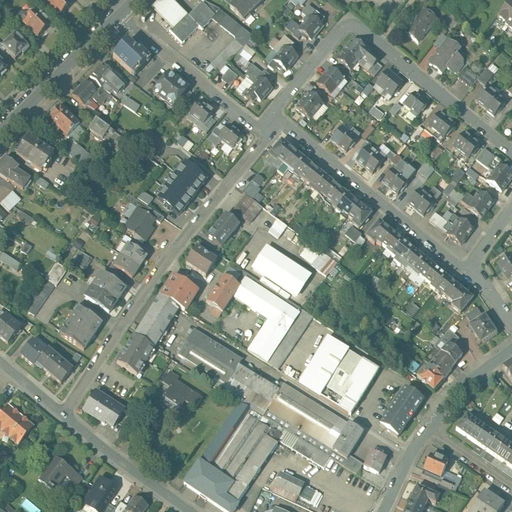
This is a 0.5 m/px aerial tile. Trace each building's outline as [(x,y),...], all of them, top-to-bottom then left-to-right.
[(44,2),(41,0),(35,0),(34,1),(42,9),(46,4),(44,2)] [(46,0),(44,2),(46,4),(55,13),(55,15),(56,16),(57,17),(58,18),(60,17),(61,17),(62,16),(63,14),(72,5),(66,0),(46,0)] [(168,0),(161,0),(151,10),(170,29),(184,16),(168,0)] [(236,0),(229,7),(228,8),(243,22),(264,0),(236,0)] [(290,1),(284,7),(289,11),(294,5),(290,1)] [(511,1),(510,2),(497,17),(497,20),(511,31),(511,1)] [(219,11),(204,3),(203,5),(202,4),(195,11),(209,24),(212,20),(211,20),(219,11)] [(308,7),(301,14),(306,18),(302,22),(304,24),(317,35),(323,27),(320,25),(324,20),(308,7)] [(51,26),(33,8),(27,14),(30,17),(24,24),(38,39),(39,38),(41,41),(47,35),(45,32),(51,26)] [(424,10),(405,33),(418,43),(437,20),(424,10)] [(209,24),(195,11),(188,18),(198,28),(201,32),(209,24)] [(242,29),(219,11),(211,20),(212,20),(234,38),(235,39),(242,29)] [(186,16),(169,32),(181,45),(198,28),(188,18),(186,16)] [(301,29),(291,21),(285,29),(293,36),(293,37),(298,41),(301,37),(306,41),(308,39),(311,42),(317,35),(304,24),(301,29)] [(253,38),(242,29),(235,39),(234,38),(234,41),(235,41),(243,49),(253,38)] [(37,40),(29,32),(24,37),(32,45),(37,40)] [(17,38),(15,36),(3,47),(2,48),(2,49),(15,61),(21,55),(23,57),(29,51),(27,49),(28,49),(23,44),(23,43),(17,37),(17,38)] [(294,46),(284,37),(273,51),(279,55),(279,56),(291,65),(297,58),(293,55),(295,53),(291,50),(294,46)] [(235,41),(206,71),(214,79),(243,49),(235,41)] [(353,41),(343,52),(343,53),(357,64),(362,68),(366,64),(372,69),(376,64),(378,62),(353,41)] [(137,51),(127,42),(112,58),(132,76),(138,70),(139,71),(146,64),(145,62),(148,59),(138,49),(137,51)] [(448,43),(443,49),(442,48),(440,51),(439,50),(436,54),(436,56),(437,57),(436,59),(435,58),(431,58),(428,61),(429,65),(441,75),(446,69),(451,74),(456,73),(463,65),(462,61),(452,52),(455,49),(448,43)] [(255,53),(247,47),(244,51),(252,57),(255,53)] [(251,59),(243,52),(240,56),(248,62),(251,59)] [(357,64),(343,53),(337,60),(341,63),(340,63),(347,69),(348,68),(351,71),(357,64)] [(279,55),(273,62),(273,61),(266,70),(271,74),(276,67),(280,71),(281,69),(286,72),(291,65),(279,56),(279,55)] [(372,69),(368,73),(374,78),(382,68),(376,64),(372,69)] [(113,76),(102,65),(90,78),(101,89),(105,84),(113,91),(119,84),(112,77),(113,76)] [(262,75),(251,66),(246,72),(248,74),(244,78),(246,80),(266,96),(271,89),(268,86),(270,84),(265,81),(271,74),(266,70),(262,75)] [(478,79),(466,69),(458,79),(470,89),(477,81),(478,79)] [(238,78),(229,70),(221,79),(230,87),(238,78)] [(333,72),(332,72),(329,70),(323,77),(337,89),(343,81),(339,78),(340,78),(333,72)] [(478,79),(477,81),(484,87),(493,76),(486,70),(478,79)] [(387,72),(384,76),(383,75),(378,82),(379,83),(376,86),(383,92),(395,78),(387,72)] [(187,90),(168,75),(153,93),(172,109),(187,90)] [(337,89),(323,77),(316,85),(319,88),(319,89),(326,95),(327,94),(330,97),(337,89)] [(402,85),(395,78),(383,92),(381,95),(385,99),(386,97),(387,98),(388,96),(391,99),(394,95),(395,96),(401,89),(400,88),(402,85)] [(266,96),(246,80),(236,91),(242,96),(248,101),(251,98),(255,102),(257,100),(260,103),(266,96)] [(85,82),(72,96),(80,104),(89,110),(93,112),(94,112),(98,109),(90,101),(92,99),(99,107),(110,96),(101,89),(97,93),(85,82)] [(369,85),(362,93),(367,98),(374,89),(369,85)] [(141,92),(133,86),(129,90),(137,96),(141,92)] [(487,88),(475,103),(480,107),(486,112),(486,111),(497,97),(498,97),(500,94),(501,92),(497,96),(487,88)] [(319,102),(313,96),(312,97),(309,94),(302,102),(316,114),(322,106),(319,103),(319,102)] [(411,112),(421,100),(414,94),(404,106),(411,112)] [(497,97),(486,111),(494,117),(497,114),(503,107),(502,107),(505,103),(498,97),(497,97)] [(134,105),(124,98),(120,104),(130,111),(134,105)] [(417,117),(427,105),(421,100),(411,112),(417,117)] [(316,114),(302,102),(296,110),(299,112),(298,113),(305,119),(306,118),(310,121),(316,114)] [(194,105),(190,110),(191,111),(185,119),(192,125),(206,108),(199,103),(196,106),(194,105)] [(396,105),(389,113),(394,117),(401,109),(396,105)] [(379,121),(383,115),(373,107),(369,113),(379,121)] [(66,112),(63,108),(58,108),(55,111),(55,113),(49,120),(48,120),(47,121),(48,121),(49,121),(67,139),(79,126),(66,113),(66,112)] [(206,108),(192,125),(205,135),(212,127),(208,123),(212,119),(210,117),(213,114),(206,108)] [(111,124),(94,112),(93,112),(89,110),(85,115),(95,122),(106,130),(111,124)] [(179,111),(173,117),(169,114),(167,117),(175,125),(184,115),(179,111)] [(349,117),(345,114),(337,123),(341,126),(349,117)] [(436,117),(435,117),(430,123),(431,124),(427,128),(435,134),(446,120),(439,114),(436,117)] [(119,122),(115,119),(111,124),(106,130),(109,132),(111,133),(119,122)] [(446,120),(435,134),(443,140),(446,137),(447,137),(452,130),(451,130),(454,126),(446,120)] [(92,127),(86,122),(82,123),(79,126),(82,128),(80,130),(85,135),(89,131),(92,127)] [(92,127),(89,131),(102,141),(104,139),(109,132),(106,130),(95,122),(92,127)] [(170,159),(119,122),(111,133),(125,143),(148,160),(161,170),(170,159)] [(79,126),(67,139),(72,144),(77,147),(82,142),(81,140),(86,135),(85,135),(80,130),(82,128),(79,126)] [(374,130),(370,126),(361,137),(365,141),(374,130)] [(220,133),(216,130),(207,140),(216,147),(221,141),(226,145),(236,132),(229,127),(226,130),(224,129),(220,133)] [(342,127),(339,131),(339,130),(333,137),(334,138),(331,141),(338,147),(350,134),(342,127)] [(419,128),(410,139),(414,143),(423,132),(419,128)] [(427,128),(424,132),(426,133),(424,136),(430,141),(432,138),(435,134),(427,128)] [(350,134),(338,147),(346,154),(349,150),(349,151),(355,144),(355,143),(357,140),(360,136),(353,130),(350,134)] [(111,133),(109,132),(104,139),(112,146),(111,147),(118,152),(125,143),(111,133)] [(236,132),(226,145),(221,150),(228,156),(235,147),(237,148),(241,143),(240,141),(243,138),(236,132)] [(443,140),(435,134),(432,138),(440,144),(443,140)] [(471,140),(463,134),(460,137),(460,136),(454,143),(455,144),(452,148),(460,154),(471,140)] [(41,150),(28,138),(14,152),(27,165),(29,163),(40,152),(41,150)] [(182,138),(177,145),(182,149),(187,142),(182,138)] [(471,140),(460,154),(468,160),(471,157),(472,157),(477,150),(476,150),(479,146),(471,140)] [(281,142),(277,147),(277,146),(272,151),(273,152),(269,156),(276,162),(277,160),(283,165),(293,152),(287,147),(284,144),(283,144),(281,142)] [(87,155),(77,147),(72,144),(65,154),(80,164),(87,155)] [(375,155),(368,149),(365,152),(364,151),(359,158),(359,159),(356,162),(364,169),(375,155)] [(438,149),(431,157),(435,161),(442,152),(438,149)] [(484,150),(476,161),(481,165),(489,154),(484,150)] [(49,160),(40,152),(29,163),(38,172),(49,160)] [(293,152),(283,165),(289,169),(288,171),(293,175),(304,161),(293,152)] [(378,152),(375,155),(364,169),(372,175),(384,162),(383,161),(386,158),(378,152)] [(499,162),(489,154),(481,165),(493,174),(499,166),(497,164),(499,162)] [(87,155),(80,164),(85,167),(91,158),(87,155)] [(390,156),(385,163),(388,165),(393,159),(390,156)] [(401,160),(397,156),(391,163),(395,167),(401,160)] [(19,169),(4,159),(3,158),(0,161),(0,176),(7,181),(23,191),(30,180),(19,173),(21,171),(19,169)] [(315,170),(304,161),(293,175),(297,179),(298,177),(305,182),(315,170)] [(408,168),(401,162),(399,165),(406,170),(408,168)] [(425,163),(417,172),(427,180),(434,171),(425,163)] [(185,164),(164,189),(166,191),(158,200),(179,217),(195,196),(194,196),(206,181),(185,164)] [(406,170),(399,165),(394,170),(401,176),(406,170)] [(510,173),(503,168),(502,169),(499,166),(493,174),(507,185),(511,178),(511,175),(509,174),(510,173)] [(393,169),(390,173),(390,172),(384,179),(385,180),(382,183),(390,190),(401,176),(394,170),(393,169)] [(326,179),(315,170),(305,182),(310,187),(309,189),(314,193),(326,179)] [(401,176),(390,190),(397,196),(400,193),(401,193),(407,186),(406,185),(409,181),(408,180),(412,175),(406,170),(401,176)] [(479,177),(469,170),(466,175),(475,182),(479,177)] [(459,171),(450,181),(456,186),(465,175),(459,171)] [(493,174),(487,182),(490,185),(497,190),(501,193),(507,185),(493,174)] [(475,182),(466,175),(462,179),(474,188),(477,184),(475,182)] [(39,179),(36,185),(46,190),(49,184),(39,179)] [(337,188),(326,179),(314,193),(318,196),(315,199),(320,204),(324,199),(326,200),(337,188)] [(261,191),(250,184),(243,194),(252,201),(261,191)] [(455,190),(449,185),(442,194),(448,198),(449,197),(455,190)] [(347,197),(337,188),(326,200),(332,205),(331,206),(336,211),(347,197)] [(427,197),(415,211),(423,217),(425,214),(426,214),(432,207),(431,206),(440,195),(433,189),(427,197)] [(419,191),(416,194),(415,193),(409,200),(410,201),(407,204),(415,211),(427,197),(419,191)] [(21,201),(12,192),(8,196),(17,205),(21,201)] [(149,206),(153,198),(141,192),(137,201),(149,206)] [(490,200),(483,195),(482,195),(479,193),(472,201),(487,212),(493,203),(489,201),(490,200)] [(17,205),(8,196),(4,200),(13,209),(17,205)] [(246,197),(233,213),(249,225),(262,209),(246,197)] [(358,206),(347,197),(336,211),(340,214),(341,213),(348,218),(358,206)] [(458,204),(449,197),(448,198),(445,202),(454,208),(458,204)] [(13,209),(4,200),(0,204),(9,213),(13,209)] [(487,212),(472,201),(466,209),(470,212),(476,218),(477,217),(481,220),(487,212)] [(148,209),(138,202),(134,208),(138,210),(145,214),(148,209)] [(370,216),(358,206),(348,218),(354,223),(352,225),(358,230),(370,216)] [(145,214),(138,210),(125,229),(145,243),(150,234),(147,232),(155,221),(145,214)] [(278,215),(273,210),(269,214),(275,218),(278,215)] [(34,221),(22,213),(19,217),(31,225),(34,221)] [(331,260),(268,214),(263,221),(326,267),(331,260)] [(447,224),(435,215),(429,223),(446,236),(452,228),(447,224)] [(239,227),(225,216),(217,226),(229,235),(239,227)] [(458,220),(453,216),(447,224),(452,228),(458,220)] [(463,222),(462,223),(458,220),(452,228),(467,239),(473,231),(469,228),(470,227),(463,222)] [(378,222),(365,238),(374,246),(376,243),(380,247),(382,246),(392,234),(378,222)] [(229,235),(217,226),(208,237),(220,246),(229,235)] [(467,239),(452,228),(446,236),(450,238),(449,239),(456,245),(457,244),(461,247),(467,239)] [(361,236),(352,229),(346,237),(355,244),(361,236)] [(392,234),(382,246),(387,250),(383,255),(388,260),(391,256),(403,243),(392,234)] [(355,244),(352,248),(356,252),(364,242),(360,238),(355,244)] [(20,244),(15,241),(12,246),(16,249),(20,244)] [(149,253),(132,241),(128,246),(146,258),(149,253)] [(31,249),(21,242),(20,244),(16,249),(26,256),(31,249)] [(403,243),(391,256),(395,260),(393,262),(400,268),(413,251),(403,243)] [(128,246),(128,245),(121,257),(139,269),(147,258),(146,258),(128,246)] [(250,271),(297,298),(311,274),(264,247),(250,271)] [(217,262),(196,248),(185,265),(205,278),(217,262)] [(413,251),(400,268),(404,272),(406,269),(412,274),(424,260),(413,251)] [(92,260),(81,253),(74,264),(85,271),(92,260)] [(22,266),(2,254),(0,257),(0,262),(17,273),(20,269),(22,266)] [(510,255),(506,258),(505,256),(500,260),(501,262),(497,264),(502,272),(511,265),(511,255),(511,256),(510,255)] [(139,269),(121,257),(114,267),(121,272),(132,280),(139,269)] [(337,265),(331,260),(326,267),(323,272),(328,276),(337,265)] [(424,260),(412,274),(417,278),(418,277),(424,282),(435,269),(424,260)] [(56,264),(45,280),(56,287),(67,271),(56,264)] [(302,311),(231,264),(228,269),(240,276),(234,284),(240,288),(233,298),(267,322),(247,352),(267,364),(302,311)] [(121,272),(114,267),(112,265),(108,271),(118,278),(121,272)] [(511,265),(502,272),(507,280),(511,277),(511,278),(511,265)] [(446,278),(435,269),(424,282),(430,287),(429,288),(434,292),(446,278)] [(125,290),(102,274),(93,287),(116,303),(125,290)] [(214,290),(231,301),(233,298),(240,288),(234,284),(223,277),(214,290)] [(197,292),(173,278),(161,298),(179,309),(184,312),(184,313),(197,292)] [(456,287),(446,278),(434,292),(439,296),(440,294),(446,300),(456,287)] [(45,280),(24,309),(34,316),(55,287),(45,280)] [(116,303),(93,287),(85,298),(109,314),(116,303)] [(472,300),(456,287),(446,300),(452,305),(448,309),(458,318),(472,300)] [(231,301),(214,290),(206,303),(222,314),(231,301)] [(159,297),(134,337),(154,350),(179,310),(161,298),(159,297)] [(102,325),(78,309),(60,336),(84,352),(102,325)] [(302,311),(291,328),(301,335),(312,318),(302,311)] [(21,330),(5,317),(4,317),(0,313),(0,321),(0,322),(0,321),(0,338),(8,345),(21,330)] [(478,314),(468,321),(471,325),(481,318),(478,314)] [(471,325),(468,327),(474,336),(489,326),(484,317),(481,318),(471,325)] [(489,326),(474,336),(479,344),(482,342),(484,345),(497,337),(494,332),(495,332),(492,326),(490,327),(489,326)] [(291,328),(267,364),(277,370),(301,335),(291,328)] [(242,361),(193,331),(178,356),(226,386),(238,366),(239,366),(242,361)] [(458,340),(448,331),(441,339),(448,345),(451,348),(452,347),(458,340)] [(154,350),(134,337),(117,364),(137,377),(154,350)] [(348,352),(327,338),(298,384),(350,416),(356,407),(325,388),(348,352)] [(32,341),(20,355),(34,367),(36,364),(45,352),(32,341)] [(451,348),(448,345),(440,354),(441,354),(454,365),(462,357),(458,354),(459,353),(452,347),(451,348)] [(72,371),(47,350),(45,352),(36,364),(61,385),(72,371)] [(378,371),(348,352),(325,388),(356,407),(378,371)] [(454,365),(441,354),(430,366),(437,372),(435,374),(443,381),(451,372),(450,371),(454,365)] [(422,363),(414,357),(411,360),(419,367),(422,363)] [(511,362),(502,369),(511,383),(511,362)] [(239,366),(238,366),(226,386),(222,392),(239,402),(263,418),(267,410),(279,391),(239,366)] [(437,372),(430,366),(425,372),(423,370),(416,378),(422,383),(426,387),(427,386),(434,392),(443,381),(435,374),(437,372)] [(170,373),(162,385),(170,390),(175,382),(176,382),(178,379),(170,373)] [(176,382),(175,382),(170,390),(159,406),(175,417),(185,404),(194,410),(202,400),(176,382)] [(349,425),(283,384),(279,391),(267,410),(332,451),(349,425)] [(392,408),(410,420),(413,416),(417,411),(416,411),(423,401),(405,389),(392,408)] [(117,406),(96,393),(85,409),(101,420),(99,422),(104,425),(106,423),(117,406)] [(239,402),(183,487),(221,511),(234,511),(278,446),(276,445),(278,442),(285,432),(263,418),(239,402)] [(124,411),(117,406),(106,423),(113,428),(124,411)] [(32,428),(7,407),(0,415),(0,429),(18,445),(32,428)] [(410,420),(392,408),(385,418),(380,425),(380,426),(397,438),(410,420)] [(332,451),(267,410),(263,418),(285,432),(328,458),(332,451)] [(385,418),(376,411),(371,418),(380,425),(385,418)] [(466,416),(456,430),(476,444),(486,430),(466,416)] [(363,434),(349,425),(332,451),(347,460),(349,457),(363,434)] [(505,443),(486,430),(476,444),(495,457),(505,443)] [(328,458),(285,432),(278,442),(323,471),(330,460),(328,458)] [(511,447),(505,443),(495,457),(511,469),(511,447)] [(347,460),(332,451),(328,458),(330,460),(342,468),(347,460)] [(371,452),(363,469),(378,475),(385,459),(371,452)] [(435,459),(430,456),(423,472),(440,480),(440,479),(447,464),(442,462),(435,458),(435,459)] [(363,465),(349,457),(347,460),(342,468),(356,476),(363,465)] [(56,460),(39,481),(53,492),(55,491),(53,489),(63,476),(70,482),(68,485),(73,489),(81,480),(56,460)] [(423,472),(420,477),(438,485),(440,486),(443,480),(440,479),(440,480),(423,472)] [(286,481),(279,477),(275,486),(297,497),(298,497),(303,486),(287,478),(286,481)] [(100,480),(83,505),(93,511),(101,511),(105,507),(115,490),(100,480)] [(453,484),(443,480),(440,486),(450,491),(453,484)] [(440,486),(438,485),(435,491),(448,497),(450,491),(440,486)] [(485,492),(492,497),(497,491),(490,485),(485,492)] [(297,497),(275,486),(272,493),(294,504),(297,497)] [(306,486),(300,498),(317,507),(323,495),(306,486)] [(439,498),(416,487),(409,502),(424,509),(427,502),(435,505),(439,498)] [(499,511),(503,507),(483,493),(470,511),(499,511)] [(134,498),(124,511),(144,511),(148,507),(134,498)] [(422,511),(424,509),(409,502),(406,510),(404,511),(422,511)] [(114,511),(121,511),(125,507),(120,503),(114,511)]
